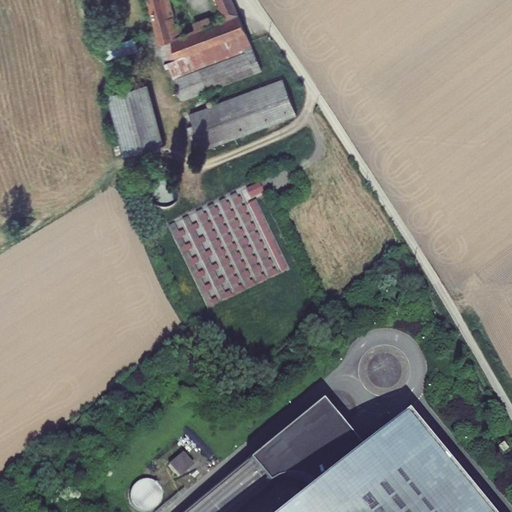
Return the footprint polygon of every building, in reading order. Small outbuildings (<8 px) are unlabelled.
[(152,0),(156,13),(169,9),(168,9),(176,6),(174,0),(152,0)] [(187,95),(191,94),(184,70),(232,51),(239,45),(253,40),(236,0),(221,0),(228,15),(215,20),(198,27),(180,34),(176,21),(171,22),(170,18),(158,22),(169,63),(174,61),(187,95)] [(169,9),(156,13),(158,22),(170,18),(171,18),(169,9)] [(195,19),(198,27),(215,20),(212,12),(195,19)] [(134,36),(103,45),(107,59),(138,51),(134,36)] [(184,70),(191,94),(264,67),(253,40),(239,45),(232,51),(184,70)] [(299,112),(286,76),(191,111),(204,147),(299,112)] [(149,89),(115,99),(131,154),(163,144),(161,137),(163,136),(149,89)] [(261,182),(250,188),(254,197),(266,191),(261,182)] [(151,198),(168,200),(169,186),(153,184),(151,198)] [(256,202),(251,204),(284,272),(288,270),(256,202)] [(198,224),(189,228),(192,233),(201,229),(198,224)] [(184,231),(175,235),(177,239),(187,235),(184,231)] [(205,238),(196,242),(198,246),(207,242),(205,238)] [(191,244),(182,249),(184,253),(193,249),(191,244)] [(212,251),(203,256),(205,260),(214,256),(212,251)] [(198,258),(188,262),(191,267),(200,263),(198,258)] [(218,265),(209,269),(211,274),(221,270),(218,265)] [(204,272),(195,276),(197,280),(206,276),(204,272)] [(225,279),(216,283),(218,288),(227,283),(225,279)] [(211,285),(202,290),(204,294),(213,290),(211,285)] [(231,292),(222,297),(225,301),(234,297),(231,292)] [(217,299),(208,304),(210,308),(219,304),(217,299)] [(483,511),(403,415),(359,450),(320,402),(185,511),(232,511),(270,481),(276,478),(282,477),(288,476),(294,477),(299,479),(304,483),(309,487),(311,490),(284,511),(483,511)] [(183,454),(169,466),(180,478),(194,467),(183,454)] [(144,480),(141,481),(140,481),(136,484),(134,486),(132,489),(131,490),(130,492),(130,493),(130,494),(130,498),(131,502),(132,504),(133,506),(134,506),(136,509),(140,511),(144,511),(147,511),(148,511),(152,511),(156,508),(157,507),(159,506),(159,505),(160,504),(161,500),(162,497),(162,495),(161,493),(161,492),(161,491),(160,490),(160,489),(159,487),(156,484),(152,481),(147,480),(144,480)]
